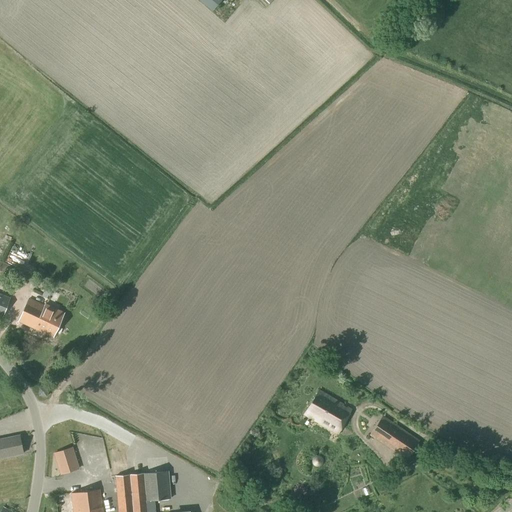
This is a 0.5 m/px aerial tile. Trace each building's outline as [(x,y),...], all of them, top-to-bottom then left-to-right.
[(197,0),(212,12),(222,0),(197,0)] [(46,272),(41,269),(38,277),(43,279),(46,272)] [(0,316),(2,317),(10,298),(0,294),(0,316)] [(44,307),(28,299),(18,322),(53,338),(64,313),(45,304),(44,307)] [(46,396),(47,389),(40,388),(39,395),(46,396)] [(346,409),(343,407),(343,405),(319,391),(305,415),(310,418),(311,416),(315,419),(314,420),(337,434),(351,410),(347,407),(346,409)] [(406,460),(420,441),(383,416),(369,435),(406,460)] [(0,440),(0,459),(22,454),(19,441),(18,442),(17,436),(0,440)] [(61,474),(78,469),(72,448),(54,453),(61,474)] [(147,503),(147,501),(171,499),(168,471),(143,474),(116,476),(118,511),(154,511),(154,503),(147,503)] [(73,511),(102,511),(99,490),(71,493),(73,511)]
